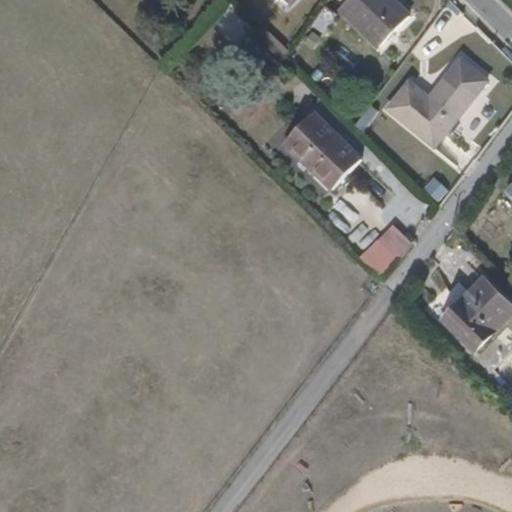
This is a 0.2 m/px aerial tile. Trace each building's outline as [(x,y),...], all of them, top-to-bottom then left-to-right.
[(392,0),(352,0),(343,10),(381,48),(411,17),(392,0)] [(312,28),(327,36),(337,15),(322,8),(312,28)] [(411,84),(390,110),(436,146),(489,83),(462,63),(430,100),(411,84)] [(315,114),(287,144),(335,191),(363,162),(315,114)] [(424,192),(441,204),(450,190),(433,179),(424,192)] [(360,260),(380,279),(412,244),(392,225),(360,260)] [(458,281),(438,302),(450,313),(469,292),(458,281)] [(511,318),(511,307),(486,283),(467,301),(468,302),(467,303),(447,324),(477,353),(511,318)]
